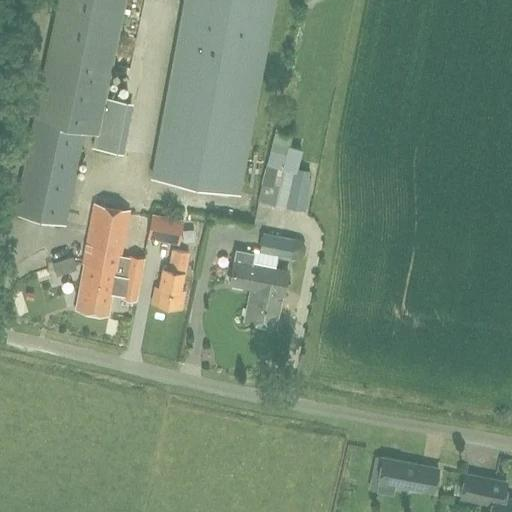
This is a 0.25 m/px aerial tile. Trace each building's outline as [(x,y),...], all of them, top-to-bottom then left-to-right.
[(55,0),(32,120),(14,213),(63,222),(82,129),(94,132),(99,133),(106,97),(112,70),(117,40),(125,0),(55,0)] [(237,191),(260,65),(271,0),(185,0),(154,176),(237,191)] [(273,134),(257,201),(286,207),(287,208),(287,207),(304,211),(308,191),(312,174),(296,170),(282,167),(287,145),(289,145),(291,137),(273,134)] [(135,300),(139,281),(143,257),(129,255),(128,257),(120,255),(128,210),(93,203),(82,263),(85,264),(77,309),(106,314),(110,292),(121,294),(120,297),(135,300)] [(167,217),(164,242),(180,243),(183,219),(167,217)] [(259,251),(276,254),(280,236),(262,232),(259,251)] [(292,239),(280,236),(276,254),(288,257),(292,239)] [(179,288),(186,251),(173,249),(169,269),(163,267),(159,287),(155,286),(151,301),(179,307),(182,289),(179,288)] [(273,286),(274,282),(286,284),(289,271),(253,263),(255,253),(237,250),(231,283),(252,288),(260,289),(261,284),(265,285),(273,286)] [(277,328),(286,284),(274,282),(273,286),(265,285),(261,284),(260,289),(252,288),(245,321),(277,328)] [(384,458),(377,491),(394,494),(396,484),(434,491),(439,469),(384,458)] [(511,511),(511,500),(504,498),(507,483),(466,474),(464,482),(462,492),(461,497),(493,503),(491,511),(484,509),(483,511),(511,511)]
